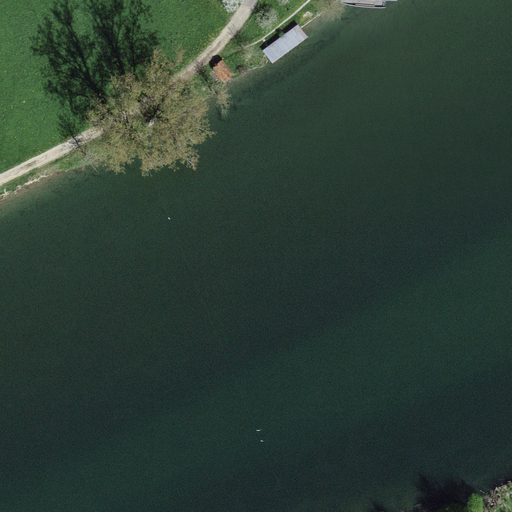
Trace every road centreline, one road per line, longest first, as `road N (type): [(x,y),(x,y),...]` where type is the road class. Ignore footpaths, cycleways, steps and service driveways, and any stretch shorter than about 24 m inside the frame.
road 1 (track): [(151,98),(0,180)]
road 2 (residential): [(252,0),(212,51),(151,98)]
